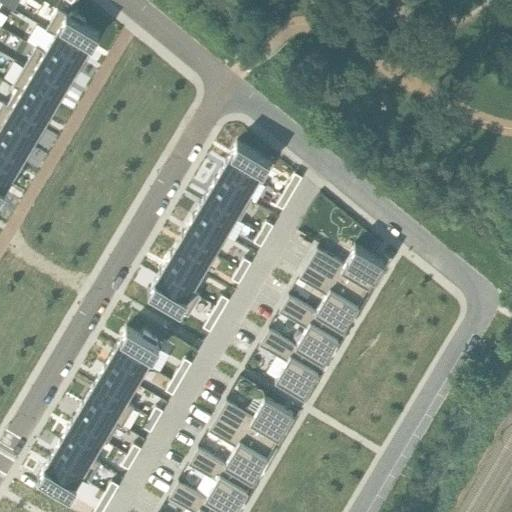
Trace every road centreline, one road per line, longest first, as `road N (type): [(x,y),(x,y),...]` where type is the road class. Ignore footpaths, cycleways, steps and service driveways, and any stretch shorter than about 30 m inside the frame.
road 1 (residential): [(227,86),(412,233),(476,297),(472,318),(358,511)]
road 2 (residential): [(0,463),(227,86)]
road 3 (residential): [(125,0),(227,86)]
